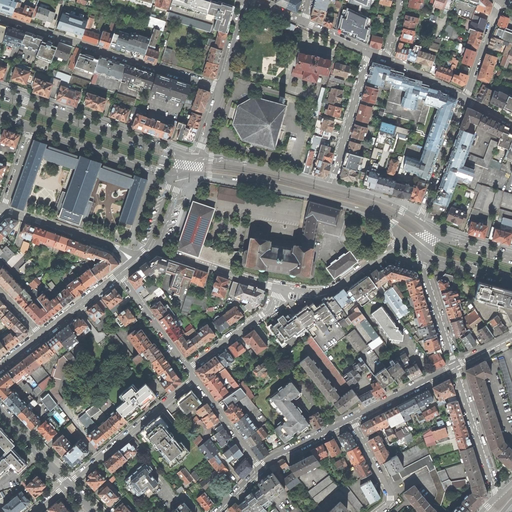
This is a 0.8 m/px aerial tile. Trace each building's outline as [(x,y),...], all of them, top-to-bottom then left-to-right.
[(0,0),(0,12),(12,16),(18,3),(18,0),(0,0)] [(30,22),(33,15),(35,8),(30,7),(30,6),(27,5),(26,6),(25,9),(20,7),(22,0),(18,0),(18,3),(12,16),(22,20),(30,22)] [(108,0),(107,7),(138,17),(142,3),(151,6),(153,0),(108,0)] [(157,0),(156,6),(155,9),(167,12),(168,9),(170,0),(157,0)] [(172,0),(172,3),(180,6),(179,7),(196,12),(196,11),(207,14),(211,0),(172,0)] [(222,3),(211,0),(207,14),(207,15),(217,19),(214,29),(219,31),(227,33),(231,19),(235,6),(223,2),(222,3)] [(288,0),(286,7),(296,12),(298,8),(299,8),(300,5),(302,0),(301,0),(288,0)] [(315,0),(315,2),(314,8),(326,11),(328,1),(330,2),(330,0),(329,0),(315,0)] [(372,0),(349,0),(349,1),(362,4),(362,7),(370,8),(372,0)] [(420,2),(420,0),(409,0),(409,2),(408,6),(419,8),(420,2)] [(443,0),(441,8),(447,10),(451,0),(443,0)] [(478,0),(477,6),(476,9),(489,14),(493,4),(488,0),(478,0)] [(51,22),(54,12),(50,11),(36,6),(35,8),(33,15),(36,16),(36,17),(43,19),(46,20),(51,22)] [(327,11),(326,11),(314,8),(312,13),(311,19),(323,24),(324,17),(326,12),(327,12),(327,11)] [(346,17),(341,15),(339,28),(353,35),(358,21),(362,15),(349,8),(346,17)] [(83,36),(88,20),(66,12),(65,14),(63,13),(57,28),(70,32),(83,36)] [(211,32),(213,25),(169,12),(167,19),(211,32)] [(154,28),(163,31),(164,27),(167,19),(163,18),(162,20),(156,19),(156,16),(149,14),(146,25),(154,28)] [(474,15),(472,21),(471,22),(478,24),(480,18),(480,17),(474,15)] [(501,15),(497,24),(505,27),(509,18),(505,17),(501,15)] [(415,22),(416,18),(406,16),(405,20),(403,25),(414,28),(415,22)] [(86,27),(91,28),(94,18),(93,17),(92,18),(89,17),(86,27)] [(333,19),(324,17),(323,24),(327,26),(331,28),(333,19)] [(485,27),(487,20),(480,18),(478,24),(471,22),(469,28),(483,32),(485,27)] [(0,22),(0,40),(3,41),(5,36),(9,26),(1,23),(0,22)] [(109,48),(110,45),(116,29),(118,24),(112,22),(109,33),(106,32),(107,31),(103,29),(98,45),(104,47),(109,48)] [(494,31),(492,36),(502,40),(508,42),(511,43),(511,29),(505,27),(497,24),(496,24),(494,31)] [(17,28),(14,38),(20,40),(17,49),(19,50),(22,45),(27,32),(20,29),(17,28)] [(156,63),(159,53),(150,50),(150,49),(153,50),(160,30),(154,28),(151,37),(145,55),(144,59),(151,62),(156,63)] [(400,40),(412,43),(415,31),(403,28),(401,34),(400,40)] [(472,43),(478,45),(480,41),(483,32),(469,28),(468,31),(472,32),(468,42),(472,43)] [(127,49),(145,55),(151,37),(133,31),(132,34),(116,29),(110,45),(116,47),(126,50),(127,49)] [(96,44),(100,35),(85,30),(82,39),(90,42),(96,44)] [(225,40),(227,33),(219,31),(217,41),(209,38),(207,44),(207,45),(209,46),(212,47),(215,47),(223,50),(224,43),(225,43),(225,40)] [(34,34),(27,32),(22,45),(39,51),(44,37),(37,35),(34,34)] [(381,43),(382,38),(372,35),(370,45),(380,48),(381,43)] [(501,42),(502,40),(492,36),(490,41),(488,46),(498,50),(501,42)] [(47,43),(43,41),(37,57),(46,60),(51,62),(57,47),(52,45),(53,42),(51,42),(48,41),(47,43)] [(66,45),(59,42),(54,54),(63,58),(64,57),(68,58),(72,47),(66,45)] [(511,44),(511,43),(508,42),(507,45),(503,55),(504,55),(507,56),(510,48),(511,44)] [(402,48),(403,45),(399,45),(397,49),(396,57),(406,59),(406,57),(408,50),(408,49),(402,48)] [(415,61),(419,50),(420,47),(415,46),(414,52),(411,50),(408,50),(406,57),(411,59),(415,61)] [(163,57),(169,60),(173,50),(166,47),(163,57)] [(221,57),(223,50),(215,47),(212,47),(211,50),(208,61),(219,65),(221,57)] [(73,57),(72,56),(70,59),(72,60),(69,67),(74,69),(75,67),(80,53),(82,50),(79,49),(77,48),(73,57)] [(465,52),(463,57),(465,58),(463,61),(463,63),(471,66),(474,59),(476,51),(466,48),(465,52)] [(435,56),(430,54),(424,52),(419,50),(415,61),(424,64),(432,66),(435,56)] [(90,56),(80,53),(75,67),(94,74),(95,71),(99,59),(90,56)] [(318,73),(327,75),(331,61),(318,58),(318,57),(312,55),(312,56),(299,53),(296,67),(305,70),(303,78),(303,79),(316,82),(318,73)] [(484,58),(482,64),(493,67),(497,57),(486,53),(484,58)] [(100,56),(99,59),(95,71),(122,80),(123,78),(127,65),(120,62),(100,56)] [(217,72),(219,65),(208,61),(204,75),(215,79),(217,72)] [(334,62),(328,81),(338,83),(343,85),(344,81),(333,78),(334,74),(346,77),(348,73),(349,67),(334,62)] [(367,81),(383,86),(385,77),(389,78),(388,82),(392,84),(396,71),(390,69),(391,67),(385,65),(373,62),(367,81)] [(478,78),(488,82),(490,78),(491,78),(493,71),(492,71),(493,67),(482,64),(480,71),(478,78)] [(133,67),(127,65),(123,78),(130,80),(128,86),(142,91),(144,85),(152,87),(157,74),(147,71),(133,67)] [(442,78),(449,81),(453,71),(439,66),(435,76),(442,78)] [(27,82),(32,84),(34,75),(30,74),(30,72),(16,67),(12,79),(13,80),(15,81),(17,80),(19,81),(22,82),(22,84),(25,84),(26,84),(27,82)] [(291,75),(303,78),(305,70),(296,67),(295,69),(293,69),(291,75)] [(58,71),(58,72),(55,78),(61,80),(69,83),(71,76),(58,71)] [(396,71),(392,84),(392,85),(396,86),(395,87),(406,90),(404,97),(403,97),(401,105),(415,109),(417,101),(416,101),(417,98),(425,100),(428,88),(429,86),(421,84),(422,82),(421,81),(412,78),(403,76),(404,73),(396,71)] [(462,85),(465,83),(466,80),(468,75),(461,73),(459,76),(454,74),(452,80),(462,85)] [(164,77),(157,74),(152,87),(151,91),(185,103),(187,96),(190,86),(183,83),(164,77)] [(71,76),(69,83),(88,90),(91,82),(71,76)] [(59,86),(61,80),(55,78),(52,84),(36,78),(33,86),(36,86),(34,91),(42,94),(49,97),(53,84),(59,86)] [(322,102),(330,104),(338,107),(339,105),(339,104),(341,97),(343,91),(336,89),(338,83),(328,81),(327,87),(332,88),(331,92),(329,91),(328,93),(329,94),(329,95),(330,95),(329,100),(323,98),(322,102)] [(482,91),(490,95),(492,91),(486,87),(486,86),(483,84),(479,93),(480,93),(482,91)] [(59,101),(66,103),(71,90),(67,89),(67,87),(62,85),(57,100),(59,101)] [(362,100),(372,103),(373,102),(373,100),(375,100),(378,90),(366,86),(364,93),(362,100)] [(314,116),(318,117),(322,102),(323,98),(326,89),(322,87),(314,116)] [(197,95),(195,99),(207,102),(210,92),(204,90),(199,88),(196,95),(197,95)] [(440,91),(428,88),(425,100),(424,101),(432,103),(432,106),(438,107),(424,147),(438,152),(439,149),(438,148),(439,145),(441,145),(442,142),(443,139),(442,138),(445,131),(446,131),(448,124),(448,123),(449,119),(450,119),(452,112),(452,111),(453,107),(454,108),(456,102),(455,99),(448,96),(449,95),(444,94),(440,92),(440,91)] [(76,107),(81,92),(76,90),(75,92),(71,90),(66,103),(72,105),(76,107)] [(486,104),(487,100),(490,95),(482,91),(480,93),(477,99),(481,101),(486,104)] [(503,93),(500,92),(499,93),(498,92),(494,91),(494,92),(492,96),(490,102),(497,105),(503,108),(507,97),(504,95),(502,94),(503,93)] [(102,111),(106,99),(88,92),(84,103),(86,104),(86,105),(91,107),(91,108),(94,109),(96,110),(96,108),(102,111)] [(116,100),(134,106),(137,99),(117,93),(116,100)] [(259,140),(271,143),(274,134),(276,134),(280,120),(281,120),(285,107),(277,104),(276,106),(270,105),(263,93),(259,95),(261,99),(261,101),(255,99),(239,108),(235,123),(244,138),(250,140),(248,146),(252,147),(254,140),(259,141),(259,140)] [(508,95),(507,97),(503,108),(511,112),(511,97),(508,95)] [(195,99),(187,96),(185,103),(193,105),(192,108),(195,110),(198,111),(199,111),(203,112),(205,107),(207,102),(195,99)] [(119,119),(126,121),(130,110),(115,104),(114,107),(113,109),(113,111),(111,116),(119,119)] [(327,114),(339,117),(340,113),(341,108),(338,107),(330,104),(328,110),(326,109),(325,113),(327,114)] [(356,119),(368,122),(372,108),(360,105),(358,113),(356,119)] [(467,108),(460,129),(465,131),(469,121),(478,124),(482,115),(474,111),(467,108)] [(138,128),(142,130),(147,117),(143,116),(143,115),(138,113),(133,127),(138,128)] [(200,122),(202,116),(192,113),(191,115),(189,114),(188,117),(190,118),(188,125),(190,126),(198,129),(200,122)] [(492,120),(482,115),(478,124),(478,126),(500,137),(504,127),(504,126),(492,120)] [(152,133),(160,136),(165,124),(147,117),(142,130),(152,133)] [(322,137),(328,139),(330,132),(331,132),(332,130),(334,121),(324,118),(321,129),(324,130),(322,137)] [(374,160),(376,160),(378,153),(382,154),(388,134),(398,137),(401,127),(381,121),(374,146),(371,156),(370,159),(374,160)] [(193,142),(198,129),(190,126),(189,128),(185,127),(186,125),(178,122),(176,128),(180,130),(177,137),(182,139),(182,138),(187,140),(193,142)] [(170,140),(174,126),(169,124),(169,125),(165,124),(160,136),(166,138),(170,140)] [(351,137),(362,140),(364,135),(365,135),(368,128),(355,124),(353,131),(351,137)] [(508,129),(504,127),(500,137),(498,142),(497,145),(508,149),(511,141),(511,138),(511,134),(508,133),(507,132),(508,129)] [(0,142),(15,147),(20,135),(15,133),(13,132),(10,131),(5,129),(3,134),(2,134),(1,137),(2,138),(0,142)] [(447,206),(455,185),(458,178),(462,166),(474,135),(465,131),(460,129),(458,133),(459,135),(457,139),(456,140),(455,142),(454,144),(455,146),(453,151),(452,151),(450,155),(452,156),(450,159),(449,159),(448,163),(448,165),(447,168),(446,170),(445,171),(440,185),(441,186),(439,190),(438,190),(437,192),(437,193),(437,194),(438,194),(436,198),(435,199),(433,202),(441,205),(441,204),(447,206)] [(313,135),(307,156),(311,158),(313,150),(314,150),(316,143),(319,144),(321,137),(317,136),(313,135)] [(491,160),(497,145),(498,142),(491,139),(483,159),(470,154),(467,161),(488,169),(489,166),(491,160)] [(24,209),(26,202),(42,157),(45,158),(49,149),(48,148),(46,148),(47,144),(34,140),(25,166),(11,205),(24,210),(24,209)] [(348,147),(347,152),(357,155),(361,144),(350,141),(348,147)] [(433,166),(438,152),(424,147),(407,143),(403,157),(401,162),(400,167),(416,173),(417,175),(429,179),(433,166)] [(368,150),(367,150),(365,154),(371,156),(374,146),(370,144),(368,150)] [(317,159),(318,160),(331,163),(332,156),(333,153),(331,152),(331,151),(329,150),(330,147),(321,145),(317,159)] [(78,156),(49,146),(48,148),(49,149),(45,158),(75,169),(79,159),(77,158),(78,156)] [(345,160),(343,166),(355,170),(359,171),(363,157),(357,155),(347,152),(345,160)] [(100,167),(101,163),(91,159),(80,156),(79,159),(75,169),(66,195),(62,207),(62,208),(59,217),(79,224),(82,216),(83,214),(88,200),(97,177),(99,178),(103,168),(102,168),(100,167)] [(310,169),(313,158),(311,158),(307,156),(303,172),(308,173),(310,169)] [(386,173),(394,175),(398,161),(401,162),(403,157),(398,156),(397,160),(391,158),(386,173)] [(314,175),(324,178),(327,176),(329,170),(331,163),(318,160),(316,167),(314,167),(313,169),(315,170),(314,175)] [(502,164),(491,160),(489,166),(499,170),(502,164)] [(102,168),(103,168),(99,178),(130,188),(133,178),(131,178),(132,175),(103,165),(102,168)] [(357,179),(357,178),(358,175),(358,174),(354,173),(355,170),(343,166),(340,177),(344,178),(344,179),(346,180),(349,180),(353,181),(354,179),(356,180),(357,179)] [(468,168),(462,166),(458,178),(470,182),(475,170),(468,168)] [(357,178),(364,180),(366,173),(359,171),(358,175),(357,178)] [(120,220),(132,224),(133,224),(139,204),(147,180),(134,175),(133,178),(130,188),(119,220),(120,220)] [(383,191),(392,193),(395,182),(396,180),(392,179),(392,178),(387,177),(387,178),(378,176),(375,188),(383,191)] [(421,202),(426,187),(421,185),(422,183),(418,181),(416,186),(413,185),(413,187),(409,198),(410,199),(411,201),(412,201),(414,201),(415,200),(421,202)] [(400,196),(409,198),(413,187),(408,186),(409,184),(405,183),(405,185),(395,182),(392,193),(400,196)] [(469,217),(476,219),(479,210),(480,210),(489,187),(482,185),(478,183),(475,191),(479,193),(469,217)] [(217,199),(244,204),(247,191),(219,186),(217,199)] [(491,213),(503,217),(511,219),(511,212),(499,209),(502,198),(511,200),(511,193),(498,189),(491,213)] [(66,195),(62,194),(57,207),(62,208),(62,207),(66,195)] [(83,214),(82,216),(87,217),(93,202),(88,200),(83,214)] [(312,275),(312,274),(314,264),(314,263),(313,262),(312,261),(311,261),(318,221),(336,226),(341,209),(310,200),(305,218),(300,246),(264,240),(266,227),(258,226),(258,225),(257,225),(256,225),(255,225),(255,226),(254,226),(254,227),(254,228),(255,229),(253,238),(251,237),(249,250),(248,250),(247,250),(246,251),(245,251),(245,252),(244,255),(243,262),(243,263),(243,264),(244,265),(245,265),(259,267),(259,268),(259,269),(260,270),(261,270),(262,270),(263,270),(264,270),(265,269),(265,268),(290,273),(290,274),(291,275),(292,276),(293,276),(294,276),(295,275),(296,275),(296,274),(310,276),(311,276),(312,276),(312,275)] [(177,249),(198,256),(202,244),(214,209),(193,202),(191,207),(184,228),(177,249)] [(463,223),(467,213),(457,209),(458,205),(453,204),(452,207),(451,207),(446,219),(453,222),(453,224),(455,225),(457,225),(458,224),(460,224),(461,222),(463,223)] [(511,219),(503,217),(501,223),(511,225),(511,219)] [(1,224),(0,224),(0,232),(5,236),(17,223),(18,221),(9,218),(6,219),(1,224)] [(475,235),(483,237),(487,226),(486,226),(487,221),(480,219),(479,224),(471,222),(468,233),(475,235)] [(130,229),(132,224),(120,220),(118,225),(130,229)] [(30,225),(25,223),(22,232),(21,231),(20,236),(31,240),(33,236),(36,227),(30,225)] [(42,229),(36,227),(33,236),(34,236),(33,242),(39,244),(40,241),(43,242),(47,231),(42,229)] [(500,242),(509,245),(511,233),(511,232),(492,227),(488,239),(500,242)] [(53,233),(47,231),(43,242),(54,246),(58,235),(53,233)] [(64,237),(58,235),(54,246),(65,250),(66,250),(69,239),(64,237)] [(73,240),(69,239),(66,250),(74,253),(78,242),(73,240)] [(24,254),(26,256),(30,243),(24,241),(20,251),(24,254)] [(84,244),(78,242),(74,253),(87,258),(87,256),(90,246),(84,244)] [(220,251),(202,244),(198,256),(230,267),(234,254),(244,255),(245,252),(220,251)] [(6,246),(2,250),(11,258),(14,254),(6,246)] [(95,248),(90,246),(87,256),(94,258),(95,255),(105,259),(107,252),(100,250),(100,249),(97,249),(95,248)] [(0,256),(6,263),(11,258),(2,250),(0,248),(0,256)] [(11,268),(24,254),(20,251),(19,250),(14,254),(11,258),(6,263),(5,263),(11,268)] [(346,269),(357,261),(350,251),(327,268),(334,278),(346,269)] [(101,262),(91,270),(98,279),(108,272),(119,263),(111,254),(107,252),(105,259),(104,261),(103,262),(101,262)] [(143,266),(137,271),(143,279),(146,282),(151,278),(148,274),(151,271),(155,268),(156,267),(164,270),(166,271),(169,260),(162,257),(160,259),(157,256),(152,260),(148,263),(145,265),(143,266)] [(24,274),(34,264),(29,259),(19,269),(24,274)] [(169,260),(166,271),(174,274),(173,275),(169,287),(175,289),(174,293),(179,294),(183,285),(182,285),(184,277),(187,279),(191,280),(195,268),(191,267),(183,264),(169,260)] [(405,279),(406,281),(417,277),(416,272),(403,268),(389,265),(382,270),(388,279),(391,277),(400,279),(401,277),(405,279)] [(0,282),(0,283),(7,290),(16,281),(3,267),(2,268),(0,269),(0,282)] [(91,270),(90,268),(78,278),(86,289),(92,284),(98,279),(91,270)] [(191,280),(191,281),(198,283),(197,284),(203,286),(207,273),(201,270),(195,268),(191,280)] [(380,284),(388,279),(382,270),(378,273),(376,270),(374,272),(368,276),(376,287),(380,284)] [(143,279),(137,271),(128,278),(132,283),(136,288),(135,288),(138,292),(144,287),(142,284),(143,282),(142,280),(143,279)] [(439,286),(441,293),(451,290),(452,289),(452,288),(450,288),(449,283),(448,281),(450,281),(451,282),(451,283),(455,281),(452,276),(445,273),(437,281),(439,286)] [(223,278),(218,276),(216,281),(215,281),(214,283),(213,285),(214,287),(212,293),(224,297),(227,289),(229,285),(226,285),(228,280),(223,278)] [(381,293),(376,287),(368,276),(358,283),(349,290),(356,299),(358,301),(366,295),(370,301),(381,293)] [(34,289),(41,283),(36,277),(29,284),(34,289)] [(81,292),(86,289),(78,278),(77,277),(77,278),(74,280),(66,286),(68,288),(75,297),(81,292)] [(406,281),(410,295),(422,292),(419,284),(417,277),(406,281)] [(11,294),(14,298),(22,290),(24,289),(16,281),(7,290),(11,294)] [(51,281),(47,284),(51,289),(51,290),(52,292),(53,293),(56,291),(54,288),(55,286),(51,281)] [(239,283),(233,281),(229,294),(235,296),(248,301),(249,302),(244,306),(248,310),(248,311),(253,308),(260,303),(261,298),(263,299),(265,294),(263,293),(264,292),(262,291),(263,290),(257,288),(256,289),(253,288),(253,286),(248,285),(248,286),(242,284),(239,283)] [(506,312),(511,324),(511,291),(489,286),(479,283),(475,298),(487,301),(486,305),(502,309),(504,310),(506,312)] [(386,292),(380,284),(376,287),(381,293),(382,294),(386,292)] [(50,294),(52,292),(51,290),(47,285),(44,287),(50,294)] [(150,294),(154,291),(160,287),(150,285),(146,288),(150,294)] [(395,285),(392,287),(400,298),(404,297),(395,285)] [(158,297),(164,292),(161,289),(160,287),(154,291),(158,297)] [(400,319),(410,311),(400,298),(392,287),(386,292),(382,294),(400,319)] [(59,295),(56,297),(63,306),(70,301),(75,297),(68,288),(65,290),(65,289),(62,291),(63,292),(61,293),(60,292),(58,294),(59,295)] [(347,306),(356,299),(349,290),(346,292),(343,289),(340,291),(339,292),(337,294),(333,297),(341,307),(345,304),(346,306),(347,306)] [(20,303),(25,309),(32,301),(33,301),(28,296),(30,294),(27,292),(26,293),(22,290),(14,298),(20,303)] [(110,308),(122,298),(115,290),(113,290),(108,294),(103,298),(110,308)] [(443,300),(445,307),(457,304),(456,302),(459,301),(458,297),(457,297),(453,298),(453,296),(456,294),(457,293),(456,291),(451,292),(451,290),(441,293),(443,300)] [(37,297),(45,306),(52,315),(58,311),(63,306),(56,297),(49,302),(48,302),(48,299),(49,298),(48,297),(47,298),(43,292),(37,297)] [(422,292),(410,295),(411,297),(410,297),(410,299),(409,299),(411,304),(413,303),(415,309),(427,306),(424,298),(422,292)] [(184,316),(187,315),(193,297),(186,294),(182,310),(181,313),(184,316)] [(342,310),(341,307),(333,297),(330,299),(329,297),(328,298),(327,299),(326,298),(322,301),(323,302),(333,316),(336,313),(337,314),(339,312),(342,310)] [(103,310),(106,307),(101,299),(92,306),(87,310),(90,314),(92,317),(95,320),(97,323),(100,320),(98,317),(105,312),(103,310)] [(0,317),(1,318),(9,311),(2,303),(0,300),(0,317)] [(463,302),(467,312),(474,308),(468,300),(463,302)] [(46,320),(52,315),(45,306),(39,310),(38,309),(37,307),(32,301),(25,309),(38,323),(42,323),(46,320)] [(169,313),(172,311),(167,304),(164,307),(160,301),(150,308),(154,314),(159,320),(169,313)] [(327,323),(335,317),(333,316),(323,302),(316,307),(314,304),(312,305),(311,305),(309,307),(308,305),(295,315),(306,328),(313,323),(323,336),(332,329),(327,323)] [(448,315),(450,322),(461,318),(462,318),(459,310),(461,310),(459,303),(457,304),(445,307),(448,315)] [(112,314),(121,308),(119,304),(110,311),(112,314)] [(238,319),(243,315),(236,306),(234,307),(227,312),(223,315),(230,325),(235,321),(237,321),(238,320),(238,319)] [(395,342),(398,343),(398,340),(402,341),(403,334),(400,330),(398,330),(398,327),(395,327),(396,324),(382,306),(371,314),(389,339),(393,339),(393,342),(395,342)] [(418,326),(420,325),(432,321),(429,313),(427,306),(415,309),(418,317),(414,318),(416,323),(417,323),(418,326)] [(131,324),(137,320),(135,318),(135,317),(132,312),(128,307),(124,310),(121,312),(118,315),(121,319),(118,322),(121,326),(124,323),(125,325),(129,322),(131,324)] [(348,317),(354,325),(360,321),(360,322),(374,340),(379,336),(357,307),(354,309),(356,311),(348,317)] [(480,320),(482,319),(475,309),(464,317),(469,325),(467,326),(468,329),(469,328),(471,327),(480,320)] [(10,328),(12,326),(18,320),(13,315),(9,311),(1,318),(4,321),(3,322),(5,325),(6,324),(10,328)] [(162,325),(165,329),(173,323),(175,322),(176,321),(176,320),(174,321),(169,313),(159,320),(162,325)] [(297,335),(306,328),(295,315),(292,317),(290,314),(288,315),(281,320),(270,328),(282,343),(295,333),(297,335)] [(224,329),(230,325),(223,315),(219,317),(218,316),(215,318),(216,320),(213,322),(220,332),(224,329)] [(502,331),(506,328),(501,321),(497,315),(490,321),(494,326),(493,327),(499,334),(502,331)] [(81,321),(78,317),(74,320),(68,325),(77,336),(75,337),(76,338),(79,335),(78,334),(83,331),(85,334),(91,329),(83,319),(81,321)] [(343,328),(348,324),(344,318),(338,322),(343,328)] [(455,336),(459,335),(465,331),(464,327),(463,328),(462,325),(462,324),(461,321),(461,320),(461,318),(450,322),(452,329),(455,336)] [(485,324),(482,319),(480,320),(484,326),(477,330),(484,341),(488,339),(493,336),(485,324)] [(17,332),(15,335),(20,340),(25,336),(28,334),(28,330),(18,320),(12,326),(15,330),(15,331),(16,332),(17,332)] [(423,333),(425,339),(436,336),(433,327),(432,321),(420,325),(421,327),(417,328),(419,334),(423,333)] [(182,335),(178,329),(177,328),(173,323),(165,329),(169,335),(174,341),(182,336),(182,335)] [(210,328),(207,324),(203,327),(203,326),(200,328),(200,329),(196,332),(198,334),(205,342),(208,340),(209,341),(210,341),(211,340),(212,339),(212,338),(215,335),(212,330),(210,328)] [(74,342),(77,339),(76,338),(75,337),(77,336),(68,325),(61,330),(56,334),(64,344),(66,348),(69,346),(70,347),(74,343),(74,342)] [(472,346),(476,343),(469,334),(472,332),(469,328),(468,329),(465,331),(459,335),(468,348),(472,346)] [(138,349),(140,353),(152,344),(146,336),(141,329),(136,332),(135,330),(127,335),(130,339),(137,349),(138,349)] [(242,337),(248,344),(249,343),(251,345),(257,353),(267,346),(254,329),(249,332),(242,337)] [(357,352),(367,345),(355,329),(345,336),(357,352)] [(128,362),(134,357),(113,331),(107,336),(128,362)] [(5,337),(0,341),(7,350),(13,345),(20,340),(15,335),(14,336),(11,333),(9,335),(8,334),(4,336),(5,337)] [(54,352),(64,344),(56,334),(51,338),(46,342),(54,352)] [(202,345),(205,342),(198,334),(190,340),(197,348),(202,345)] [(343,377),(311,335),(306,339),(342,387),(347,383),(343,377)] [(191,352),(197,348),(190,340),(187,343),(182,336),(174,341),(179,349),(185,357),(191,352)] [(379,336),(374,340),(368,344),(372,350),(383,342),(379,336)] [(427,347),(429,352),(440,348),(438,341),(436,336),(425,339),(423,340),(424,345),(424,344),(425,347),(427,347)] [(149,358),(152,362),(162,354),(158,349),(156,347),(162,342),(160,339),(152,344),(140,353),(133,358),(136,363),(143,358),(141,356),(143,354),(145,355),(148,359),(149,358)] [(235,357),(245,350),(241,344),(240,346),(236,341),(233,344),(228,347),(235,357)] [(39,348),(32,353),(40,364),(44,360),(45,361),(46,360),(46,359),(48,357),(49,358),(50,357),(49,356),(54,352),(46,342),(39,348)] [(436,369),(445,364),(442,358),(440,354),(442,353),(440,348),(429,352),(425,353),(429,359),(430,359),(436,369)] [(229,354),(225,349),(223,351),(224,352),(222,353),(219,355),(219,354),(216,356),(224,366),(227,364),(228,365),(233,361),(231,357),(229,354)] [(78,362),(69,351),(64,356),(69,362),(69,361),(73,366),(78,362)] [(26,357),(20,362),(29,374),(41,365),(40,364),(32,353),(26,357)] [(406,353),(395,359),(405,371),(411,379),(417,376),(422,373),(416,364),(415,362),(412,364),(413,365),(409,367),(405,361),(408,359),(406,353)] [(159,373),(160,373),(170,365),(165,359),(162,354),(152,362),(154,365),(153,366),(159,373)] [(64,356),(63,355),(59,359),(59,358),(53,380),(52,383),(49,393),(57,404),(63,400),(59,394),(58,390),(66,364),(69,362),(64,356)] [(220,369),(224,366),(216,356),(203,366),(195,371),(204,383),(214,376),(212,372),(214,371),(215,372),(219,369),(220,369)] [(331,400),(341,412),(352,404),(359,398),(358,397),(352,389),(340,397),(308,356),(300,362),(307,372),(322,392),(329,401),(331,400)] [(354,368),(343,377),(347,383),(350,386),(362,377),(357,371),(366,365),(360,357),(358,358),(360,362),(353,367),(354,368)] [(511,383),(504,358),(497,360),(511,406),(511,383)] [(391,364),(386,368),(394,379),(398,375),(405,371),(395,359),(393,361),(392,359),(389,361),(391,364)] [(466,371),(473,394),(487,389),(485,384),(484,384),(483,381),(481,381),(480,378),(486,375),(486,376),(491,373),(485,362),(485,361),(475,366),(466,371)] [(14,367),(8,371),(15,380),(17,383),(22,380),(29,374),(20,362),(14,367)] [(266,372),(264,372),(263,371),(264,370),(264,368),(266,367),(264,364),(262,365),(260,365),(259,366),(258,364),(257,365),(255,367),(256,368),(256,370),(254,371),(256,374),(255,375),(260,377),(261,376),(264,377),(266,375),(266,372)] [(161,382),(160,383),(168,392),(182,381),(175,373),(170,365),(160,373),(160,374),(161,373),(166,379),(162,383),(161,382)] [(385,367),(374,375),(378,381),(383,387),(388,383),(394,379),(386,368),(385,367)] [(238,384),(225,368),(221,371),(225,376),(236,390),(240,387),(238,384)] [(0,395),(4,399),(12,392),(7,386),(15,380),(8,371),(0,377),(0,395)] [(227,391),(216,375),(214,376),(204,383),(209,390),(216,399),(227,391)] [(38,385),(38,386),(42,391),(43,391),(52,383),(53,380),(50,376),(38,385)] [(156,377),(147,384),(150,389),(159,382),(156,377)] [(22,380),(17,383),(19,385),(30,395),(34,399),(42,391),(38,386),(32,390),(27,383),(25,384),(22,380)] [(274,429),(284,442),(288,439),(287,438),(298,429),(299,431),(301,430),(302,429),(309,423),(306,419),(291,399),(300,391),(296,386),(292,380),(270,397),(287,419),(274,429)] [(445,404),(447,403),(457,400),(455,396),(448,399),(448,401),(445,402),(444,398),(447,396),(455,394),(452,385),(450,380),(448,380),(441,384),(433,387),(439,400),(437,401),(437,402),(439,407),(445,404)] [(247,395),(250,399),(254,397),(251,393),(251,392),(242,381),(238,384),(240,387),(246,394),(247,395)] [(374,389),(358,397),(359,398),(365,406),(370,403),(376,399),(375,397),(382,394),(386,392),(383,387),(378,381),(371,385),(374,389)] [(146,383),(139,388),(140,389),(138,390),(138,389),(133,384),(129,387),(123,392),(119,395),(124,401),(124,402),(124,403),(123,402),(116,408),(118,410),(127,420),(140,409),(141,410),(142,408),(141,407),(145,403),(155,395),(150,389),(147,384),(146,383)] [(236,390),(223,400),(225,403),(228,406),(232,403),(233,404),(239,399),(246,394),(240,387),(236,390)] [(491,404),(491,405),(488,395),(488,394),(487,389),(473,394),(476,401),(480,414),(493,410),(491,405),(491,404)] [(188,412),(202,402),(195,395),(191,390),(178,401),(183,407),(188,412)] [(427,403),(433,400),(428,390),(421,394),(414,397),(419,407),(426,404),(427,405),(428,404),(427,403)] [(8,404),(17,414),(34,399),(30,395),(23,401),(16,395),(18,394),(16,392),(14,393),(13,391),(12,392),(4,399),(8,404)] [(49,393),(48,393),(42,399),(51,410),(57,404),(49,393)] [(245,403),(250,399),(247,395),(241,399),(244,404),(245,403)] [(426,420),(422,413),(422,412),(419,408),(419,407),(414,397),(405,402),(397,406),(404,419),(405,421),(411,418),(409,414),(414,411),(419,422),(426,420)] [(31,429),(40,420),(30,409),(37,402),(34,399),(17,414),(23,420),(31,429)] [(256,407),(250,399),(245,403),(251,410),(256,407)] [(453,420),(454,424),(463,421),(460,410),(457,400),(447,403),(448,407),(450,412),(451,415),(453,420)] [(201,413),(204,417),(212,411),(209,407),(206,403),(197,410),(198,411),(196,412),(198,414),(199,413),(200,414),(201,413)] [(228,406),(223,409),(228,416),(233,423),(244,415),(237,405),(234,406),(233,404),(232,403),(228,406)] [(90,417),(101,410),(96,404),(85,411),(90,417)] [(391,426),(404,419),(397,406),(391,409),(384,413),(389,423),(390,424),(391,426)] [(431,409),(422,413),(426,420),(439,414),(435,406),(431,409)] [(188,412),(183,407),(172,415),(176,421),(188,412)] [(108,419),(117,429),(121,425),(127,420),(118,410),(115,413),(113,411),(111,413),(113,415),(108,419)] [(483,424),(486,434),(500,430),(498,424),(497,425),(494,415),(495,415),(493,410),(480,414),(483,424)] [(207,428),(209,427),(219,420),(217,417),(212,411),(204,417),(202,418),(208,426),(206,427),(207,428)] [(317,412),(306,419),(309,423),(312,421),(316,428),(320,426),(324,423),(321,418),(322,417),(320,415),(320,416),(317,412)] [(247,413),(244,415),(233,423),(234,423),(237,428),(238,430),(241,433),(245,438),(244,438),(245,439),(255,431),(258,429),(247,413)] [(386,424),(389,423),(384,413),(377,416),(370,420),(375,430),(384,425),(385,427),(387,426),(386,424)] [(168,426),(160,416),(150,424),(140,432),(143,435),(144,435),(149,441),(151,440),(164,456),(162,457),(165,460),(164,460),(170,468),(189,452),(181,442),(179,444),(166,428),(168,426)] [(185,431),(196,423),(200,420),(197,417),(182,428),(185,431)] [(48,440),(56,432),(46,421),(45,422),(42,419),(36,425),(38,427),(37,428),(44,436),(48,440)] [(108,419),(98,427),(107,437),(111,433),(117,429),(108,419)] [(366,435),(375,430),(370,420),(366,422),(361,424),(361,426),(366,435)] [(438,426),(430,428),(431,431),(445,427),(443,420),(437,422),(438,426)] [(452,424),(456,438),(468,434),(466,428),(463,421),(454,424),(452,424)] [(83,436),(72,422),(66,427),(78,441),(83,436)] [(215,429),(218,432),(224,428),(222,424),(215,429)] [(408,426),(395,433),(398,440),(405,436),(411,433),(408,426)] [(87,436),(95,447),(101,442),(107,437),(98,427),(87,436)] [(258,429),(255,431),(261,440),(262,440),(268,435),(261,427),(258,429)] [(430,428),(423,433),(427,446),(436,444),(435,441),(448,436),(445,427),(431,431),(430,428)] [(11,448),(15,444),(5,434),(0,428),(0,446),(6,453),(11,448)] [(221,447),(227,442),(228,442),(227,441),(231,438),(228,434),(224,428),(218,432),(214,435),(219,442),(218,443),(221,447)] [(395,433),(392,429),(387,431),(385,432),(390,442),(389,442),(389,443),(390,444),(398,440),(395,433)] [(500,430),(486,434),(489,442),(491,449),(498,457),(508,447),(504,443),(500,440),(501,439),(500,435),(501,435),(500,430)] [(251,447),(260,441),(261,440),(255,431),(245,439),(251,447)] [(344,446),(347,451),(357,446),(351,433),(347,432),(344,433),(339,436),(342,441),(341,442),(343,446),(344,446)] [(417,444),(411,433),(405,436),(410,448),(417,444)] [(456,438),(459,450),(471,446),(469,439),(468,434),(456,438)] [(56,448),(62,455),(70,448),(73,446),(63,435),(52,444),(56,448)] [(378,435),(368,440),(371,445),(374,451),(384,446),(382,441),(380,437),(378,435)] [(198,447),(205,442),(200,436),(193,441),(198,447)] [(226,475),(224,473),(228,470),(222,463),(219,466),(218,465),(222,462),(216,454),(219,451),(209,439),(205,442),(198,447),(216,470),(221,476),(222,478),(225,476),(226,475)] [(332,456),(341,452),(334,439),(331,440),(325,443),(332,456)] [(73,446),(70,448),(80,459),(85,454),(88,452),(84,447),(78,441),(73,446)] [(269,452),(260,441),(251,447),(259,459),(264,455),(269,452)] [(408,449),(402,452),(405,458),(418,451),(417,451),(427,446),(426,444),(424,441),(417,444),(410,448),(408,449)] [(130,456),(137,452),(134,448),(135,448),(133,445),(132,446),(129,442),(125,445),(119,449),(126,458),(129,455),(130,456)] [(228,457),(231,455),(239,449),(236,444),(231,447),(222,455),(226,459),(228,457)] [(317,460),(328,454),(323,444),(318,447),(311,451),(313,454),(317,460)] [(353,463),(354,465),(364,459),(361,453),(357,446),(347,451),(351,459),(350,459),(352,463),(353,463)] [(386,450),(384,446),(374,451),(377,457),(380,463),(390,458),(388,454),(389,454),(387,450),(386,450)] [(459,450),(464,463),(476,459),(474,453),(471,446),(459,450)] [(511,451),(511,450),(508,447),(498,457),(504,462),(511,470),(511,451)] [(18,455),(11,448),(6,453),(3,456),(0,458),(0,475),(12,465),(18,472),(27,465),(18,455)] [(80,459),(70,448),(62,455),(68,462),(72,466),(76,463),(80,459)] [(127,459),(126,458),(119,449),(109,458),(103,463),(111,472),(127,459)] [(238,458),(243,454),(239,449),(231,455),(233,457),(233,458),(236,456),(238,458)] [(320,463),(317,460),(313,454),(300,461),(289,466),(291,468),(293,472),(296,475),(320,463)] [(430,454),(404,468),(392,474),(395,481),(427,464),(430,471),(435,468),(431,459),(430,454)] [(397,455),(390,458),(380,463),(383,462),(386,470),(389,475),(392,474),(404,468),(397,455)] [(252,469),(252,466),(246,458),(237,466),(236,465),(235,466),(236,468),(234,470),(242,479),(248,473),(252,469)] [(345,460),(344,458),(340,460),(333,464),(335,467),(336,469),(343,464),(342,462),(345,461),(345,460)] [(300,481),(296,475),(293,472),(283,480),(282,475),(278,471),(275,465),(279,470),(285,467),(288,465),(283,459),(280,461),(269,467),(273,472),(285,489),(287,491),(287,490),(288,492),(289,491),(288,489),(300,481)] [(361,478),(371,473),(367,464),(364,459),(354,465),(355,466),(354,467),(356,471),(357,470),(360,476),(361,478)] [(464,463),(471,486),(483,483),(480,472),(476,459),(464,463)] [(345,467),(346,469),(349,467),(345,461),(342,462),(343,464),(336,469),(337,471),(345,467)] [(151,489),(158,483),(152,476),(150,477),(148,474),(149,472),(151,471),(145,462),(137,469),(137,470),(125,480),(138,496),(146,490),(149,487),(151,489)] [(193,480),(194,479),(190,474),(184,467),(178,473),(183,479),(187,484),(193,480)] [(437,471),(435,468),(430,471),(429,471),(437,490),(437,494),(434,504),(440,506),(445,491),(437,471)] [(94,490),(105,479),(96,469),(89,475),(90,477),(86,481),(89,484),(94,490)] [(445,469),(437,471),(445,491),(449,490),(467,487),(466,479),(451,481),(449,479),(445,469)] [(204,477),(200,481),(201,482),(200,483),(205,489),(214,482),(221,476),(216,470),(206,479),(204,477)] [(193,471),(190,474),(194,479),(196,481),(199,478),(193,471)] [(281,491),(285,489),(273,472),(269,475),(267,476),(266,477),(266,478),(265,479),(264,478),(263,479),(262,479),(261,480),(261,481),(257,484),(261,488),(270,500),(273,497),(281,491)] [(308,491),(313,498),(334,481),(329,475),(308,491)] [(40,493),(42,491),(41,489),(45,485),(41,480),(37,476),(26,486),(35,497),(39,493),(40,493)] [(370,502),(380,497),(375,488),(377,487),(376,486),(375,484),(373,485),(370,480),(360,485),(370,502)] [(317,504),(339,487),(334,481),(313,498),(317,504)] [(202,489),(197,482),(196,483),(189,488),(193,492),(199,488),(200,490),(202,489)] [(461,501),(463,503),(470,511),(471,511),(479,505),(488,496),(483,483),(471,486),(471,487),(472,491),(473,491),(474,493),(471,495),(470,494),(461,501)] [(104,488),(103,487),(101,489),(102,490),(98,494),(102,498),(102,500),(102,501),(103,502),(105,502),(109,505),(113,501),(116,504),(120,500),(107,485),(104,488)] [(340,489),(357,511),(359,511),(365,508),(347,485),(340,489)] [(178,494),(184,489),(182,486),(176,491),(178,494)] [(413,504),(420,511),(436,511),(429,505),(421,495),(414,486),(404,492),(410,501),(413,504)] [(272,502),(270,500),(261,488),(253,494),(246,499),(239,505),(243,511),(267,511),(264,508),(272,502)] [(26,505),(30,501),(22,491),(3,507),(7,511),(18,511),(21,510),(26,506),(26,505)] [(214,503),(204,492),(197,498),(207,510),(210,507),(214,503)] [(48,509),(50,511),(64,511),(67,509),(64,506),(65,506),(62,503),(61,501),(60,502),(59,500),(48,509)] [(343,511),(347,509),(340,501),(332,509),(328,511),(343,511)] [(191,511),(184,502),(172,511),(191,511)] [(126,507),(123,503),(114,511),(130,511),(129,510),(131,508),(128,505),(126,507)] [(242,511),(235,503),(231,506),(228,509),(231,511),(242,511)] [(453,511),(470,511),(463,503),(453,511)]
